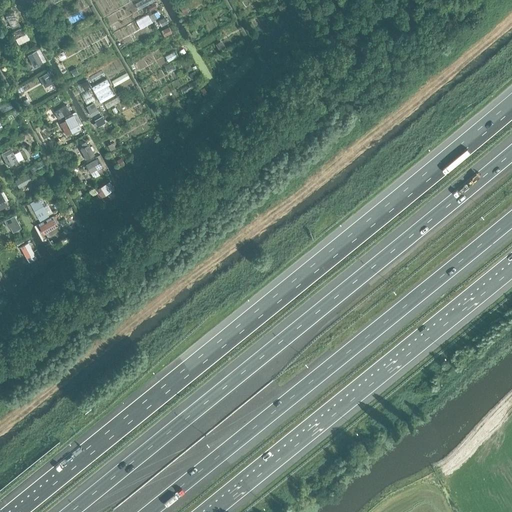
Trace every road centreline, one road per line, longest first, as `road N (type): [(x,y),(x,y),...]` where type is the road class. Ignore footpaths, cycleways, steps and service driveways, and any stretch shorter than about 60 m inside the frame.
road 1 (motorway): [(511,104),(13,511)]
road 2 (motorway): [(511,151),(70,511)]
road 3 (motorway): [(149,511),(511,218)]
road 4 (motorway): [(210,511),(511,265)]
